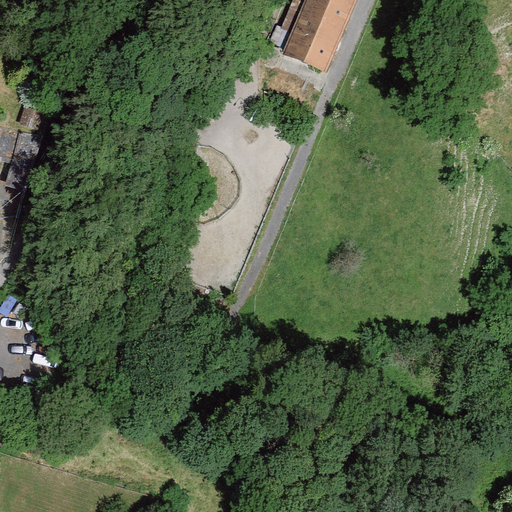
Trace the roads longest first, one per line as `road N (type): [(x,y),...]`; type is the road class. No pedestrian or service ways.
road 1 (unclassified): [(0,279),(106,60),(176,0)]
road 2 (track): [(247,291),(368,0)]
